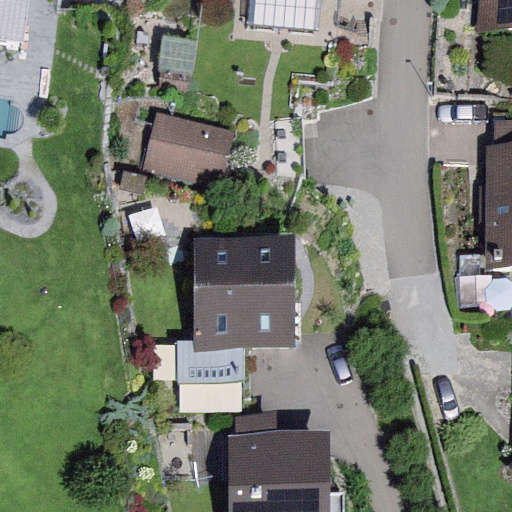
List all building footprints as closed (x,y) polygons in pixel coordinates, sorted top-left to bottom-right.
[(0,0),(0,53),(25,56),(32,0),(0,0)] [(511,0),(480,0),(478,38),(511,39),(511,0)] [(236,137),(159,118),(145,174),(222,193),(236,137)] [(511,152),(482,152),(478,277),(511,278),(511,152)] [(297,247),(195,246),(195,359),(297,359),(297,247)] [(331,511),(331,444),(231,444),(230,511),(331,511)]
